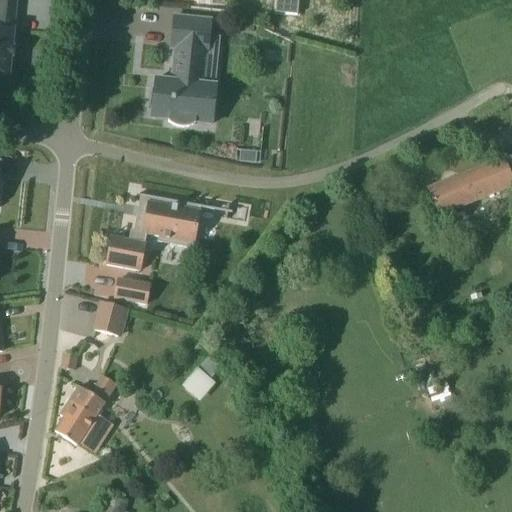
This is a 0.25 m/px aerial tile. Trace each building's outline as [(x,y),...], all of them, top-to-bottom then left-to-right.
[(14,30),(12,30),(15,0),(0,0),(0,77),(9,78),(11,59),(13,59),(14,49),(12,49),(14,30)] [(283,0),(282,15),(296,16),(297,0),(283,0)] [(207,53),(209,37),(210,21),(174,17),(170,50),(174,50),(171,81),(155,80),(155,89),(151,89),(148,109),(152,110),(151,119),(168,121),(168,122),(176,127),(186,128),(195,125),(195,124),(211,126),(212,116),(213,116),(215,95),(214,95),(215,86),(200,84),(203,53),(207,53)] [(240,151),(239,162),(255,164),(256,153),(240,151)] [(428,189),(435,208),(439,217),(511,187),(511,184),(502,160),(428,189)] [(111,238),(106,266),(140,272),(146,236),(158,238),(157,243),(193,250),(200,209),(214,211),(214,210),(137,196),(136,197),(140,198),(133,232),(130,231),(130,233),(131,233),(129,242),(111,238)] [(112,301),(146,307),(150,286),(116,280),(112,301)] [(94,332),(113,337),(121,339),(129,311),(102,304),(94,332)] [(61,369),(74,371),(76,356),(63,354),(61,369)] [(207,359),(198,368),(209,379),(218,371),(207,359)] [(196,368),(179,387),(197,403),(214,384),(196,368)] [(76,448),(77,446),(94,456),(113,426),(97,416),(116,387),(102,378),(90,396),(79,388),(60,417),(64,419),(54,433),(76,448)] [(123,511),(125,504),(102,500),(100,511),(123,511)]
